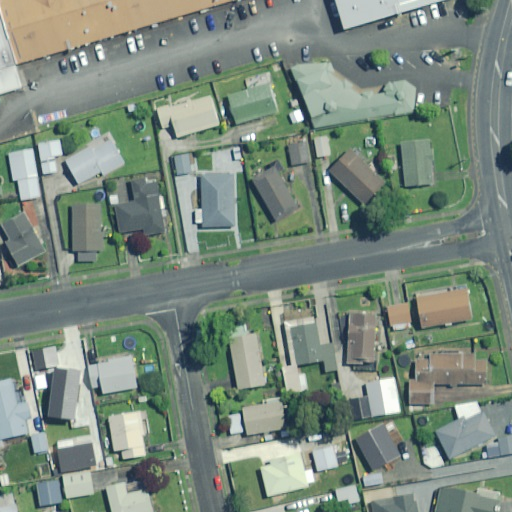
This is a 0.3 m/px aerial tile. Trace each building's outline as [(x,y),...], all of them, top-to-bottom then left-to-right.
[(1,0),(22,65),(229,0),(1,0)] [(335,0),(344,27),(440,0),(335,0)] [(0,3),(0,121),(3,120),(0,109),(0,83),(23,76),(0,3)] [(301,70),(325,127),(425,110),(428,95),(414,81),(379,93),(365,89),(346,78),(336,62),(301,70)] [(278,113),(267,74),(258,77),(261,87),(227,96),(235,125),(278,113)] [(219,125),(211,97),(154,113),(158,129),(173,124),(177,137),(219,125)] [(331,155),(327,137),(314,139),(318,158),(331,155)] [(125,164),(112,140),(93,150),(91,147),(67,160),(79,184),(102,172),(104,176),(125,164)] [(432,184),(428,140),(402,143),(406,187),(432,184)] [(57,156),(62,155),(60,141),(38,145),(43,176),(59,173),(57,156)] [(309,162),(305,144),(290,147),(294,166),(309,162)] [(40,198),(32,150),(9,153),(13,181),(18,180),(22,201),(40,198)] [(385,183),(351,151),(330,173),(365,205),(385,183)] [(192,174),(190,155),(175,157),(177,175),(192,174)] [(298,210),(277,168),(254,179),(275,222),(298,210)] [(235,227),(234,174),(202,175),(203,210),(196,210),(196,223),(203,223),(204,228),(235,227)] [(165,233),(156,177),(133,181),(136,203),(117,206),(121,234),(145,230),(146,236),(165,233)] [(102,251),(101,205),(73,206),(74,253),(79,253),(79,262),(97,262),(97,251),(102,251)] [(45,253),(25,215),(3,226),(11,241),(6,243),(18,267),(45,253)] [(472,320),(467,290),(417,298),(423,329),(472,320)] [(413,327),(408,303),(388,307),(392,331),(413,327)] [(300,375),(299,366),(323,361),(325,373),(339,370),(334,344),(320,346),(316,324),(313,305),(272,313),(287,395),(309,391),(306,374),(300,375)] [(376,315),(351,315),(351,327),(349,327),(348,361),(375,362),(376,315)] [(266,385),(256,334),(231,339),(241,390),(266,385)] [(476,361),(476,355),(431,355),(431,361),(420,361),(420,381),(410,381),(411,405),(435,404),(435,386),(488,385),(488,360),(476,361)] [(138,388),(131,357),(90,366),(94,389),(102,387),(104,395),(138,388)] [(81,372),(56,369),(50,417),(76,420),(81,372)] [(401,411),(394,378),(366,384),(369,398),(348,402),(352,421),(401,411)] [(0,449),(6,448),(4,440),(28,434),(25,421),(31,420),(27,403),(18,405),(12,380),(0,382),(0,449)] [(288,429),(284,403),(242,410),(243,414),(229,416),(231,434),(247,431),(248,436),(288,429)] [(145,435),(143,420),(148,419),(147,412),(109,417),(114,451),(122,450),(123,460),(146,456),(143,435),(145,435)] [(496,437),(484,412),(466,420),(465,418),(436,432),(449,460),(496,437)] [(400,457),(384,427),(359,441),(376,470),(400,457)] [(48,451),(45,433),(31,436),(34,453),(48,451)] [(511,454),(511,436),(499,438),(502,456),(511,454)] [(338,467),(333,447),(313,452),(318,472),(338,467)] [(67,466),(64,453),(51,456),(54,469),(67,466)] [(306,473),(301,453),(271,460),(272,466),(261,468),(269,498),(316,485),(312,471),(306,473)] [(94,494),(90,471),(63,476),(68,499),(94,494)] [(387,473),(364,476),(366,487),(389,483),(387,473)] [(152,511),(145,480),(107,488),(112,511),(152,511)] [(63,503),(60,481),(37,484),(40,506),(63,503)] [(356,487),(336,495),(339,503),(348,499),(351,506),(361,502),(356,487)] [(391,498),(389,487),(367,491),(369,502),(373,502),(374,511),(416,511),(414,494),(391,498)] [(496,511),(501,495),(478,490),(477,495),(442,487),(436,511),(496,511)]
